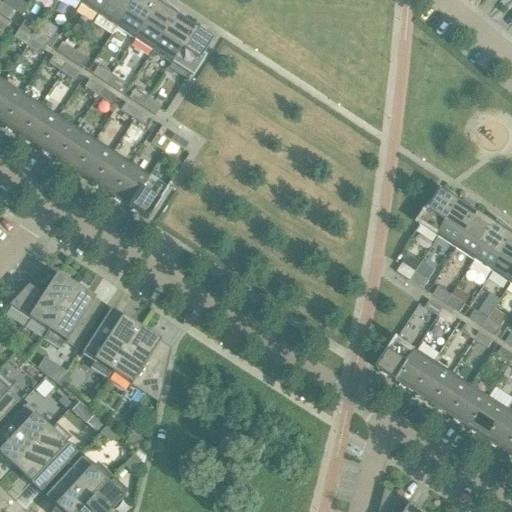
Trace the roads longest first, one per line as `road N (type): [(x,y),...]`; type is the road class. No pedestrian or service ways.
road 1 (residential): [(385,426),(49,204)]
road 2 (residential): [(511,506),(385,426)]
